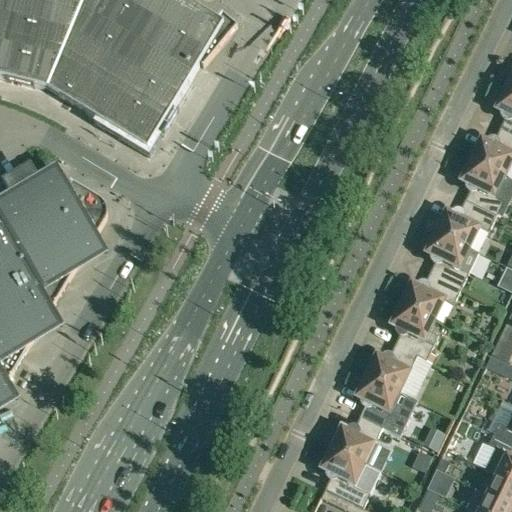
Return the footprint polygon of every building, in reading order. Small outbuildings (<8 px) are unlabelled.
[(0,0),(0,81),(48,93),(102,126),(147,153),(199,67),(203,70),(237,29),(222,17),(217,24),(176,0),(0,0)] [(511,94),(505,91),(495,113),(502,116),(502,117),(502,118),(502,120),(503,121),(503,122),(504,122),(499,133),(511,139),(511,94)] [(481,142),(471,163),(504,180),(511,163),(511,139),(499,133),(494,143),(493,143),(492,143),(491,143),(489,144),(488,145),(488,146),(481,142)] [(464,205),(496,220),(503,205),(494,201),(504,180),(471,163),(460,185),(467,188),(467,189),(467,190),(467,191),(468,193),(468,194),(469,194),(464,205)] [(101,203),(99,201),(71,184),(70,186),(71,187),(68,189),(58,173),(0,207),(0,221),(53,311),(75,273),(107,254),(97,238),(104,225),(106,223),(106,221),(107,219),(107,217),(107,215),(107,212),(106,210),(105,208),(104,206),(102,204),(101,203)] [(446,214),(436,235),(469,252),(469,251),(479,231),(488,235),(496,220),(464,205),(459,215),(458,215),(457,215),(456,215),(454,216),(453,217),(453,218),(446,214)] [(0,369),(8,384),(31,346),(63,327),(53,311),(0,221),(0,369)] [(469,252),(436,235),(425,256),(427,257),(432,260),(432,263),(435,266),(430,277),(461,292),(468,277),(479,256),(469,251),(469,252)] [(411,286),(401,307),(434,324),(444,303),(453,307),(461,292),(430,277),(424,287),(423,287),(422,287),(421,287),(420,288),(419,288),(418,289),(411,286)] [(417,360),(426,364),(438,339),(429,335),(434,324),(401,307),(390,328),(397,332),(397,333),(397,334),(397,335),(398,337),(399,338),(400,338),(395,349),(417,360)] [(376,358),(366,379),(400,396),(400,394),(410,375),(410,374),(417,360),(395,349),(390,359),(388,359),(387,359),(386,359),(385,360),(384,360),(383,361),(376,358)] [(0,411),(18,400),(8,384),(0,369),(0,411)] [(400,394),(400,396),(366,379),(356,400),(357,401),(362,404),(362,407),(365,410),(360,421),(391,436),(400,440),(418,402),(400,394)] [(511,411),(503,429),(498,426),(493,438),(511,447),(511,411)] [(351,431),(348,433),(342,431),(341,430),(331,451),(365,468),(380,475),(391,454),(375,447),(375,446),(382,432),(360,421),(355,431),(351,431)] [(511,447),(493,438),(487,449),(491,451),(481,471),(496,478),(511,485),(511,447)] [(331,451),(321,472),(322,473),(327,476),(328,479),(330,482),(325,492),(325,493),(347,504),(362,511),(380,475),(365,468),(331,451)] [(449,463),(441,459),(436,472),(447,477),(451,468),(449,463)] [(436,473),(431,484),(439,488),(444,477),(436,473)] [(511,485),(496,478),(486,497),(511,509),(511,485)] [(511,511),(511,509),(486,497),(472,490),(462,510),(466,511),(511,511)] [(426,491),(417,511),(420,511),(431,511),(439,497),(426,491)] [(334,498),(324,493),(320,502),(330,506),(334,498)] [(331,507),(339,511),(343,503),(335,499),(334,498),(330,506),(331,507)] [(346,504),(343,503),(339,511),(341,511),(350,511),(353,507),(346,504)]
